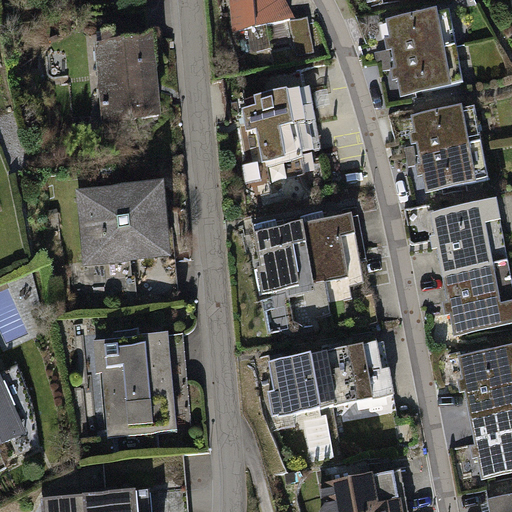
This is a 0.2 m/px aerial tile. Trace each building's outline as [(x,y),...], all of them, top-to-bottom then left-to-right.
[(231,0),(235,35),(296,22),(284,0),(231,0)] [(453,12),(385,23),(398,99),(465,88),(453,12)] [(157,38),(96,43),(103,124),(164,118),(157,38)] [(304,89),(255,99),(257,109),(243,111),(248,134),(257,133),(262,165),(317,155),(304,89)] [(478,105),(410,117),(423,192),(491,180),(478,105)] [(161,181),(75,189),(82,269),(168,261),(161,181)] [(511,272),(499,198),(430,211),(453,337),(511,326),(511,272)] [(354,217),(256,235),(262,269),(258,269),(271,335),(321,327),(319,319),(333,316),(335,324),(356,319),(350,287),(366,285),(354,217)] [(183,336),(94,343),(97,378),(104,378),(108,440),(193,434),(183,336)] [(384,344),(270,364),(275,394),(269,395),(272,419),(396,396),(384,344)] [(511,344),(457,355),(479,480),(511,474),(511,344)] [(0,457),(3,456),(0,450),(12,444),(18,458),(40,449),(36,422),(30,395),(20,370),(1,377),(0,375),(0,457)] [(410,511),(403,472),(320,486),(323,511),(410,511)] [(152,511),(151,493),(43,502),(43,511),(152,511)] [(511,511),(511,495),(483,500),(484,511),(511,511)]
